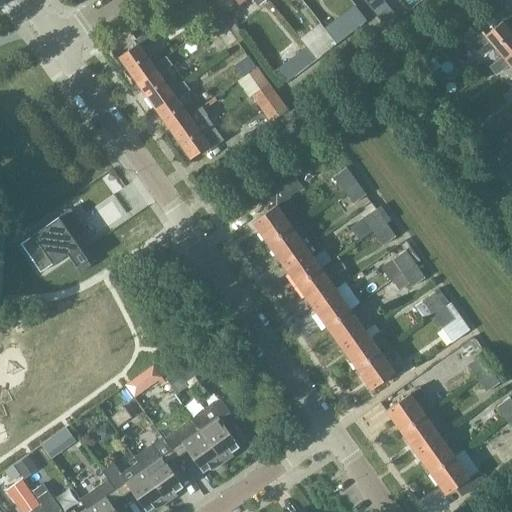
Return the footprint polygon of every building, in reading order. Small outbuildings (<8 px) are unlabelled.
[(336,44),(349,33),(339,21),(326,32),(336,44)] [(505,61),(511,55),(511,34),(501,21),(486,36),(482,32),(470,44),(477,53),(489,42),(502,57),(505,61)] [(155,71),(152,67),(141,51),(154,40),(148,32),(133,42),(136,46),(118,58),(137,84),(155,71)] [(315,60),(336,44),(326,32),(306,48),(315,60)] [(283,84),(315,60),(306,48),(274,73),(283,84)] [(511,55),(505,61),(502,57),(489,68),(496,76),(508,65),(511,69),(511,55)] [(173,96),(170,92),(159,76),(172,66),(166,57),(152,67),(155,71),(137,84),(154,109),(173,96)] [(191,121),(188,117),(177,101),(189,91),(183,82),(170,92),(173,96),(154,109),(172,134),(191,121)] [(250,95),(270,122),(288,110),(268,82),(250,95)] [(206,117),(207,116),(201,107),(188,117),(191,121),(172,134),(191,160),(200,153),(203,156),(224,141),(206,117)] [(508,186),(511,182),(511,167),(501,177),(508,186)] [(341,190),(354,181),(344,168),(332,177),(341,190)] [(290,227),(282,217),(294,208),(287,198),(301,187),(295,177),(268,196),(274,207),(252,223),(267,244),(290,227)] [(351,205),(364,196),(354,181),(341,190),(351,205)] [(371,233),(390,219),(380,206),(374,210),(362,219),(371,233)] [(90,237),(74,215),(70,209),(20,243),(40,272),(90,237)] [(385,224),(390,220),(390,219),(371,233),(381,247),(394,237),(385,224)] [(309,230),(298,239),(290,227),(267,244),(282,265),(317,240),(309,230)] [(320,269),(312,258),(324,250),(317,240),(282,265),(296,286),(320,269)] [(401,275),(414,266),(404,252),(392,261),(401,275)] [(398,291),(408,284),(411,289),(424,280),(414,266),(401,275),(391,282),(398,291)] [(312,307),(344,284),(336,274),(328,280),(320,269),(296,286),(312,307)] [(326,327),(350,311),(342,300),(351,294),(344,284),(312,307),(326,327)] [(431,316),(444,307),(434,293),(421,303),(431,316)] [(444,307),(431,316),(441,330),(454,321),(444,307)] [(341,348),(364,332),(350,311),(326,327),(341,348)] [(356,369),(379,353),(364,332),(341,348),(356,369)] [(379,353),(356,369),(372,391),(395,375),(379,353)] [(476,379),(489,370),(479,356),(466,365),(476,379)] [(489,370),(476,379),(486,393),(499,384),(489,370)] [(424,416),(416,405),(426,398),(419,387),(409,395),(386,411),(401,432),(424,416)] [(506,421),(511,416),(511,395),(496,407),(506,421)] [(233,418),(228,410),(220,399),(191,419),(222,462),(233,455),(231,452),(239,447),(223,425),(233,418)] [(415,453),(439,437),(424,416),(401,432),(415,453)] [(191,419),(163,438),(171,449),(171,450),(177,458),(187,451),(202,473),(210,467),(212,470),(222,462),(191,419)] [(171,450),(171,449),(162,436),(144,449),(153,461),(142,469),(166,502),(177,495),(175,492),(182,487),(167,465),(177,458),(171,450)] [(430,474),(453,457),(439,437),(415,453),(430,474)] [(459,458),(468,474),(477,469),(468,453),(459,458)] [(453,457),(430,474),(446,495),(456,488),(462,497),(484,481),(478,472),(469,479),(462,470),(453,457)] [(166,502),(142,469),(132,476),(127,469),(120,473),(113,463),(101,471),(121,498),(130,490),(145,511),(146,511),(154,507),(155,510),(166,502)] [(115,511),(111,505),(121,498),(101,471),(107,479),(79,498),(86,509),(88,511),(115,511)] [(75,511),(73,509),(69,511),(62,511),(47,491),(36,498),(45,510),(46,511),(88,511),(86,509),(81,511),(75,511)]
